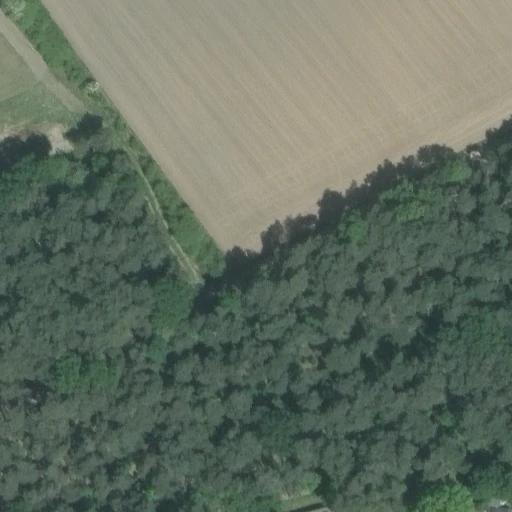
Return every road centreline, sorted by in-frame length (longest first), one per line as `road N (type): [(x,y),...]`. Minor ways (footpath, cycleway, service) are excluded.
road 1 (unclassified): [(0,425),(511,154)]
road 2 (track): [(220,309),(134,158),(106,135)]
